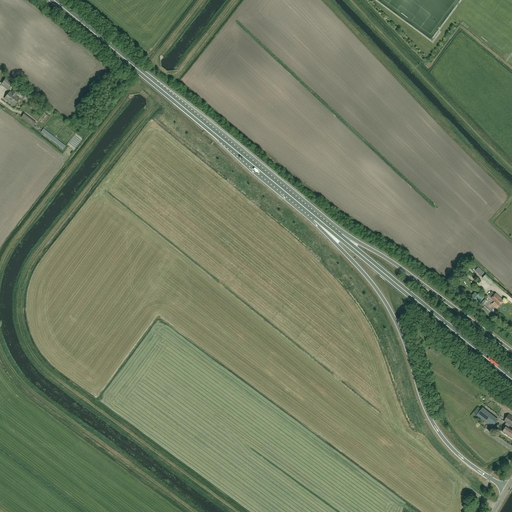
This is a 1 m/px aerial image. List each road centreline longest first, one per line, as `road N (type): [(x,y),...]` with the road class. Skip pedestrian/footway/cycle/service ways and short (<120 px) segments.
road 1 (trunk): [(317,218),(53,0)]
road 2 (trunk): [(317,218),(389,309),(436,429),(472,467),(507,488)]
road 3 (trunk): [(511,379),(339,236)]
road 4 (trunk): [(511,350),(396,265),(339,236)]
